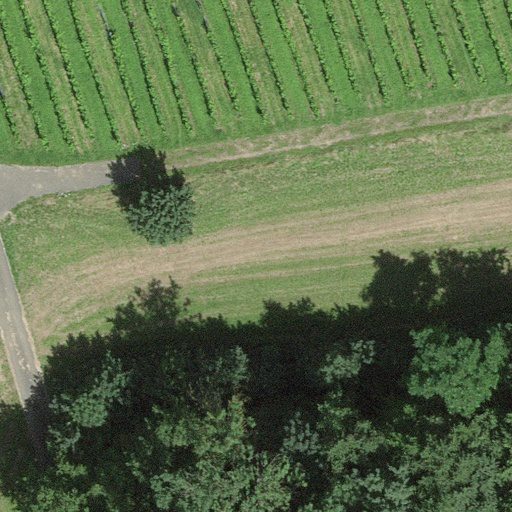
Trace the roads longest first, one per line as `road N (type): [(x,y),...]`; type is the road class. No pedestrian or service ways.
road 1 (track): [(0,232),(126,172),(511,103)]
road 2 (track): [(59,511),(0,314)]
